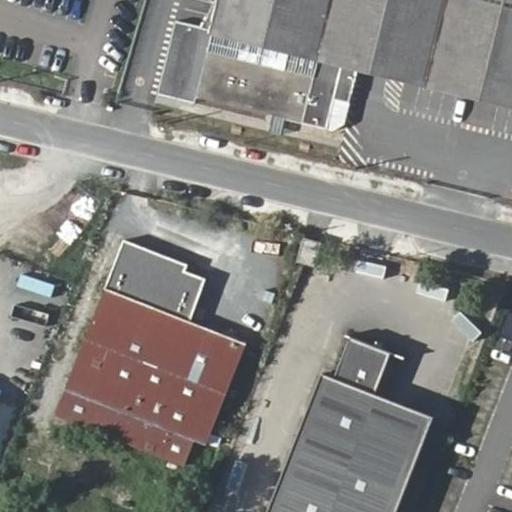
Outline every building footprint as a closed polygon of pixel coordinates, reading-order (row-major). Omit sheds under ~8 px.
[(511,0),(225,0),(216,20),(211,30),(287,49),(285,61),(217,44),(205,90),(209,91),(306,114),(338,122),(345,92),(358,95),(365,68),(511,104),(511,0)] [(208,97),(209,91),(205,90),(217,44),(285,61),(287,49),(211,30),(216,20),(189,13),(171,88),(208,97)] [(312,259),(318,261),(325,242),(318,240),(312,259)] [(325,242),(318,261),(331,265),(337,244),(325,242)] [(195,323),(210,283),(187,274),(190,268),(128,244),(110,290),(195,323)] [(110,290),(63,415),(192,466),(202,441),(214,446),(253,346),(110,290)] [(393,354),(353,338),(337,379),(325,375),(270,511),(395,511),(433,417),(377,395),(393,354)]
